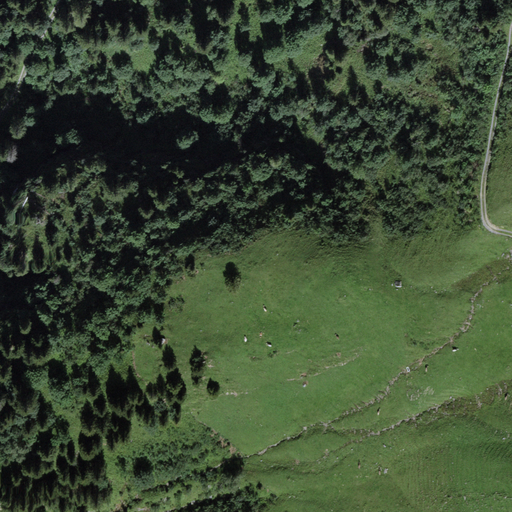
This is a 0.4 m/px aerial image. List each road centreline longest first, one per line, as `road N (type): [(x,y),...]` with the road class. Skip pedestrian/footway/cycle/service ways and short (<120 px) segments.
road 1 (track): [(511,236),(489,227),(482,202),(511,28)]
road 2 (track): [(61,0),(0,115)]
